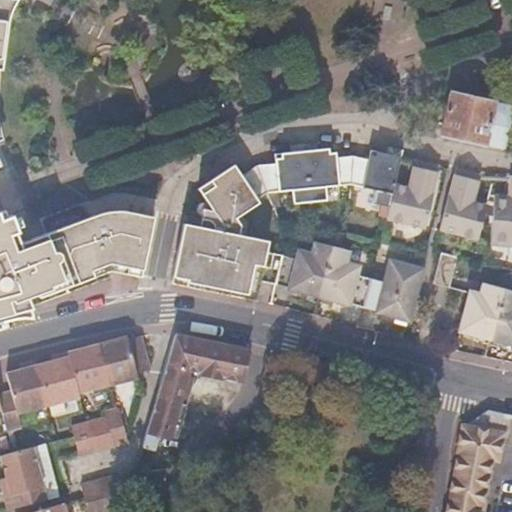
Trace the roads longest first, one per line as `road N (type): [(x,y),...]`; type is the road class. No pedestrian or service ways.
road 1 (residential): [(0,346),(144,306),(181,307),(459,378)]
road 2 (residential): [(431,511),(459,378)]
